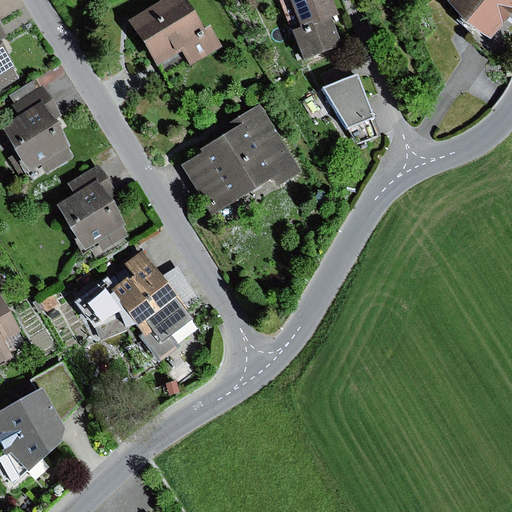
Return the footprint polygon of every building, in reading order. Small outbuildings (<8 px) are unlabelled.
[(182,0),(159,0),(123,23),(153,70),(181,52),(189,65),(220,46),(208,27),(202,30),(182,0)] [(327,0),(287,0),(299,31),(291,34),(302,63),(340,49),(329,23),(335,20),(327,0)] [(511,0),(447,0),(443,5),(460,28),(490,41),(511,13),(511,0)] [(0,93),(0,94),(21,81),(0,47),(0,93)] [(354,78),(320,92),(345,132),(372,121),(354,78)] [(16,121),(40,106),(49,101),(36,79),(3,99),(16,121)] [(16,121),(0,130),(0,131),(26,175),(39,167),(43,175),(71,158),(40,106),(16,121)] [(198,157),(179,168),(209,217),(270,181),(274,189),(300,173),(259,106),(221,129),(225,136),(196,154),(198,157)] [(74,202),(100,187),(107,183),(97,166),(64,185),(74,202)] [(74,202),(55,213),(79,253),(98,242),(102,250),(128,235),(100,187),(74,202)] [(160,278),(141,254),(74,306),(93,328),(118,317),(124,331),(134,327),(160,363),(180,347),(170,335),(192,321),(184,311),(160,278)] [(177,268),(160,278),(184,311),(198,303),(177,268)] [(53,297),(41,303),(46,314),(58,308),(53,297)] [(0,298),(0,368),(13,362),(5,346),(20,338),(0,298)] [(32,381),(39,392),(58,425),(80,400),(61,365),(32,381)] [(175,383),(164,386),(168,397),(178,394),(175,383)] [(39,392),(0,413),(0,455),(2,458),(6,458),(19,481),(56,448),(62,431),(58,425),(39,392)]
